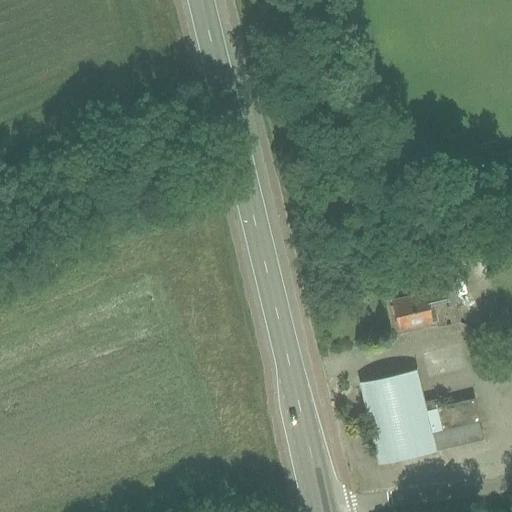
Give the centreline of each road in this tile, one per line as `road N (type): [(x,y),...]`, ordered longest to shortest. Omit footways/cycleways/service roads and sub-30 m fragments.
road 1 (secondary): [(318,511),(199,0)]
road 2 (unclassified): [(346,511),(393,497),(511,483)]
